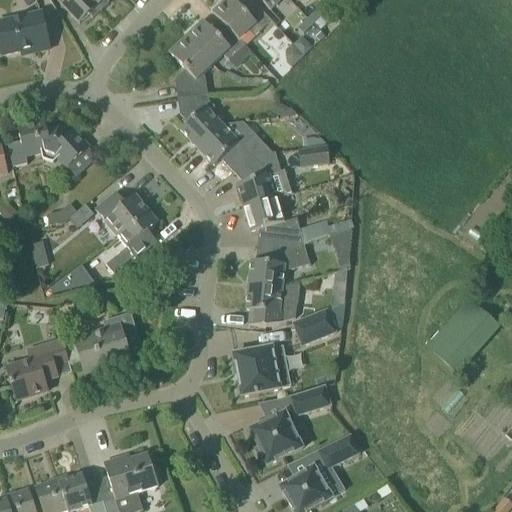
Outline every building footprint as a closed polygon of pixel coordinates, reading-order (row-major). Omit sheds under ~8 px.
[(21,0),(27,10),(43,0),(21,0)] [(101,12),(88,0),(55,0),(79,26),(89,17),(92,20),(101,12)] [(88,0),(101,12),(109,5),(105,1),(106,0),(88,0)] [(226,0),(212,14),(226,29),(239,43),(239,42),(240,43),(240,42),(250,33),(255,38),(272,23),(249,0),(247,0),(247,1),(251,6),(243,13),(231,0),(226,0)] [(284,0),(258,0),(270,13),(284,0)] [(297,11),(290,17),(295,22),(301,16),(297,11)] [(308,19),(314,26),(320,32),(329,23),(317,11),(308,19)] [(0,22),(0,50),(2,58),(31,51),(32,55),(49,51),(41,13),(0,22)] [(314,26),(308,19),(297,30),(303,36),(308,32),(314,26)] [(203,22),(186,38),(213,68),(224,58),(229,63),(245,47),(240,42),(240,43),(239,42),(239,43),(226,29),(217,37),(203,22)] [(314,26),(308,32),(314,38),(320,32),(314,26)] [(175,82),(178,102),(207,98),(206,79),(203,77),(213,68),(186,38),(169,54),(185,72),(175,82)] [(291,70),(304,58),(291,46),(285,53),(286,64),(291,70)] [(180,132),(197,150),(221,127),(223,127),(210,113),(215,109),(208,102),(207,98),(178,102),(180,116),(188,125),(180,132)] [(270,114),(282,120),(287,110),(276,104),(270,114)] [(90,149),(73,132),(67,137),(59,128),(46,130),(44,122),(17,128),(21,144),(8,147),(13,170),(27,166),(26,160),(41,156),(43,162),(53,165),(57,162),(65,171),(90,149)] [(221,161),(233,174),(251,158),(252,159),(261,156),(271,155),(243,124),(223,127),(221,127),(197,150),(214,168),(221,161)] [(327,149),(299,153),(300,169),(329,166),(327,149)] [(277,201),(270,177),(281,173),(275,155),(271,155),(261,156),(252,159),(251,158),(233,174),(243,185),(237,187),(244,211),(277,201)] [(118,239),(120,240),(137,226),(134,223),(147,213),(135,197),(125,205),(116,195),(95,213),(117,240),(118,239)] [(277,201),(244,211),(250,234),(259,231),(257,248),(286,252),(286,251),(304,246),(300,232),(297,221),(284,224),(277,201)] [(7,206),(0,213),(0,217),(9,226),(17,217),(7,206)] [(65,225),(70,221),(69,221),(77,215),(70,207),(60,215),(47,217),(49,229),(65,225)] [(69,221),(70,221),(78,231),(94,217),(85,207),(77,215),(69,221)] [(137,226),(120,240),(127,250),(113,261),(125,275),(134,267),(131,263),(135,260),(135,261),(156,243),(147,233),(157,225),(147,213),(134,223),(137,226)] [(334,237),(338,249),(349,245),(348,232),(334,237)] [(251,263),(248,287),(282,291),(284,272),(291,273),(310,267),(304,246),(286,251),(286,252),(257,248),(255,263),(251,263)] [(45,256),(34,259),(36,270),(48,267),(45,256)] [(70,276),(50,292),(52,295),(80,289),(70,276)] [(282,291),(248,287),(246,312),(250,312),(249,327),(269,329),(295,321),(299,285),(282,291)] [(457,374),(500,328),(468,298),(424,344),(457,374)] [(293,326),(302,349),(335,335),(327,313),(293,326)] [(105,371),(131,363),(130,360),(143,356),(131,316),(103,324),(105,330),(73,340),(86,381),(107,375),(105,371)] [(26,352),(29,361),(5,368),(15,403),(48,393),(45,383),(58,378),(55,369),(69,365),(62,341),(26,352)] [(281,390),(291,389),(283,349),(274,351),(273,349),(233,357),(241,399),(282,391),(281,390)] [(331,409),(325,388),(290,399),(297,420),(331,409)] [(303,451),(285,414),(249,432),(257,449),(253,450),(259,464),(263,462),(267,469),(303,451)] [(317,454),(326,472),(358,456),(350,438),(317,454)] [(104,511),(142,511),(137,495),(158,488),(148,456),(124,464),(122,459),(103,465),(115,502),(103,506),(104,511)] [(279,490),(292,511),(311,511),(332,500),(313,469),(279,490)] [(67,477),(57,481),(68,511),(82,511),(93,509),(82,477),(69,481),(67,477)] [(68,511),(57,481),(48,484),(48,485),(34,489),(42,511),(68,511)] [(15,495),(5,498),(9,511),(35,511),(29,491),(15,496),(15,495)] [(0,511),(9,511),(5,498),(0,499),(0,511)] [(494,511),(509,511),(511,509),(511,505),(505,500),(494,511)]
